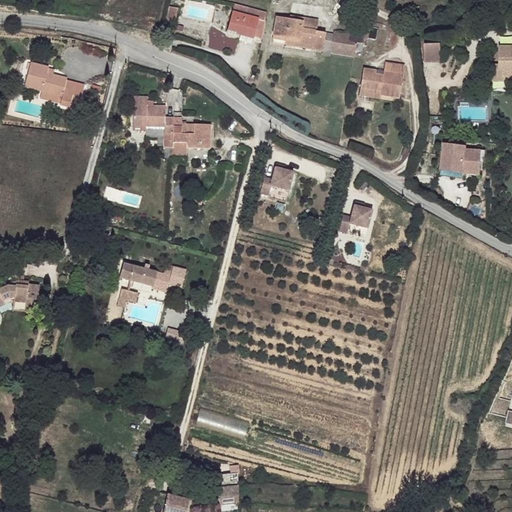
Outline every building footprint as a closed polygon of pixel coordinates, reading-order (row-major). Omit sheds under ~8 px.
[(261,39),(265,17),(266,16),(267,13),(234,4),(227,31),(240,35),(253,38),(254,37),(261,39)] [(323,48),(326,33),(317,31),(318,20),(304,18),(303,21),(276,16),(273,35),(286,37),(285,41),(313,46),(312,50),(322,51),(323,48)] [(363,41),(368,36),(370,23),(353,20),(348,25),(346,29),(345,32),(345,33),(334,31),(334,34),(332,46),(355,50),(362,51),(363,41)] [(331,49),(332,46),(334,34),(326,33),(323,48),(331,49)] [(251,43),(253,38),(240,35),(239,40),(251,43)] [(313,46),(285,41),(286,37),(273,35),(272,43),(312,50),(313,46)] [(425,44),(426,63),(441,62),(440,44),(425,44)] [(355,52),(355,50),(332,46),(331,49),(331,53),(355,57),(355,52)] [(511,46),(499,47),(499,65),(492,66),(493,82),(504,82),(504,78),(511,77),(511,46)] [(331,53),(331,49),(323,48),(322,51),(322,55),(330,56),(331,53)] [(79,109),(85,85),(67,81),(67,78),(53,75),(47,73),(49,67),(31,62),(25,87),(42,91),(63,96),(60,104),(79,109)] [(399,98),(405,65),(385,62),(384,72),(383,74),(375,73),(376,71),(376,70),(363,68),(360,88),(381,91),(381,95),(399,98)] [(381,95),(381,91),(360,88),(359,96),(380,99),(381,95)] [(60,104),(63,96),(42,91),(40,99),(60,104)] [(459,122),(494,119),(492,99),(458,101),(459,122)] [(174,118),(166,117),(166,106),(134,106),(133,126),(147,127),(164,128),(164,147),(173,148),(173,143),(174,118)] [(211,149),(212,125),(182,124),(183,118),(174,118),(173,143),(187,143),(187,148),(211,149)] [(187,148),(187,143),(173,143),(173,148),(172,155),(187,156),(187,148)] [(481,151),(481,150),(467,149),(467,147),(444,144),(441,171),(463,173),(479,175),(480,162),(481,151)] [(288,191),(294,172),(285,170),(275,167),(272,179),(264,177),(260,193),(267,195),(270,186),(288,191)] [(462,179),(463,173),(441,171),(441,176),(462,179)] [(367,228),(372,210),(364,208),(354,205),(351,217),(343,215),(339,231),(346,233),(349,224),(367,228)] [(107,243),(109,234),(98,231),(95,240),(107,243)] [(171,275),(124,263),(120,277),(154,287),(153,289),(167,292),(171,275)] [(37,313),(39,291),(28,290),(29,282),(23,281),(25,267),(7,266),(6,274),(17,275),(16,280),(16,281),(15,286),(8,286),(6,286),(5,283),(0,285),(0,306),(12,301),(14,301),(14,302),(26,304),(25,311),(37,313)] [(136,302),(138,293),(122,289),(119,298),(136,302)] [(25,311),(26,304),(14,302),(12,310),(25,311)] [(238,503),(236,486),(217,488),(219,505),(238,503)] [(186,511),(190,500),(168,494),(163,511),(186,511)]
